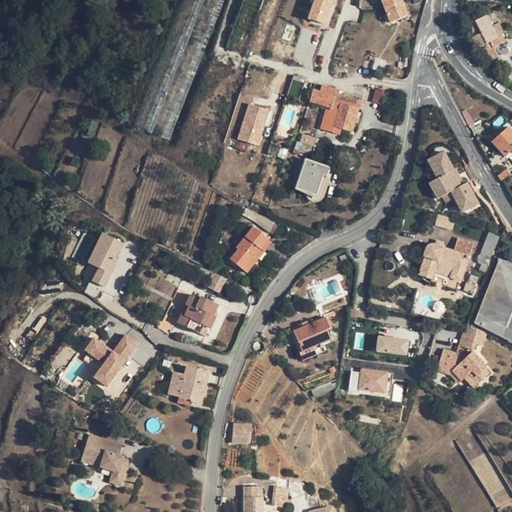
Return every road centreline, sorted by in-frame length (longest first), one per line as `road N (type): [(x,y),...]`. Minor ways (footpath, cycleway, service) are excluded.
road 1 (residential): [(360,231),(383,211),(401,174),(421,60)]
road 2 (residential): [(511,219),(421,60)]
road 3 (residential): [(239,357),(296,267),(360,231)]
road 4 (residential): [(360,231),(367,312),(450,333)]
road 5 (residential): [(209,511),(217,431),(239,357)]
road 6 (unknown): [(421,60),(370,77),(360,70),(381,7)]
